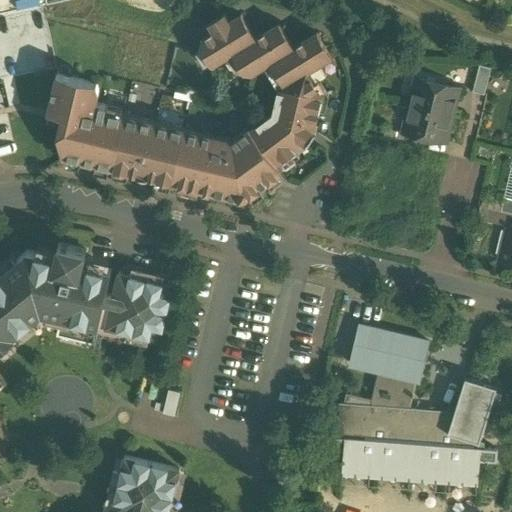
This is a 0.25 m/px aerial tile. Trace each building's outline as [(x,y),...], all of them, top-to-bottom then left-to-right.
[(0,0),(0,14),(43,5),(47,5),(46,0),(0,0)] [(241,13),(229,20),(224,12),(208,22),(213,30),(203,37),(200,47),(210,63),(214,64),(232,53),(232,52),(256,37),(256,36),(241,13)] [(294,46),(279,22),(256,36),(256,37),(232,52),(232,53),(243,71),(252,73),(270,62),(270,61),(294,46)] [(317,31),(294,46),(270,61),(270,62),(283,84),(284,85),(306,71),(306,72),(308,71),(332,56),(317,31)] [(480,64),(472,91),(484,94),(491,68),(480,64)] [(306,71),(284,85),(283,84),(278,87),(272,112),(250,128),(277,164),(298,148),(299,149),(306,144),(316,130),(318,122),(316,122),(323,95),(308,71),(306,72),(306,71)] [(109,105),(97,102),(99,91),(97,82),(57,73),(48,111),(63,115),(58,133),(63,156),(112,167),(125,113),(110,109),(109,105)] [(459,88),(416,78),(410,105),(452,115),(459,88)] [(452,115),(410,105),(403,132),(420,136),(446,142),(452,115)] [(186,127),(125,113),(112,167),(173,182),(186,127)] [(232,138),(186,127),(173,182),(178,183),(178,181),(174,180),(175,178),(204,185),(204,187),(199,186),(199,188),(203,189),(204,190),(204,189),(210,191),(211,192),(212,191),(239,198),(241,198),(241,197),(246,196),(246,197),(248,196),(251,194),(249,191),(258,185),(260,187),(270,180),(268,177),(277,171),(279,174),(282,171),(277,164),(250,128),(248,126),(232,138)] [(403,132),(386,128),(383,140),(418,148),(420,136),(403,132)] [(511,198),(504,197),(500,211),(504,212),(504,211),(511,213),(511,198)] [(500,211),(481,206),(478,218),(501,224),(504,212),(500,211)] [(511,213),(504,211),(504,212),(501,224),(508,225),(511,225),(511,213)] [(511,225),(508,225),(500,260),(511,262),(511,225)] [(0,511),(0,349),(15,337),(13,335),(42,311),(98,325),(104,302),(106,292),(111,270),(83,263),(86,250),(58,243),(55,257),(27,250),(0,272),(0,511)] [(173,285),(119,272),(114,294),(106,292),(104,302),(111,304),(106,326),(161,339),(173,285)] [(0,389),(7,384),(0,375),(0,354),(43,319),(60,323),(57,335),(94,344),(98,325),(42,311),(13,335),(15,337),(0,349),(0,389)] [(430,341),(359,324),(349,363),(379,370),(372,399),(409,408),(416,379),(420,380),(430,341)] [(497,386),(465,377),(454,412),(448,432),(480,442),(497,386)] [(180,393),(169,390),(163,413),(175,416),(180,393)] [(372,399),(346,393),(342,411),(424,431),(428,412),(413,409),(409,408),(372,399)] [(454,412),(413,409),(428,412),(424,431),(342,411),(336,436),(478,448),(480,442),(448,432),(454,412)] [(336,436),(335,436),(334,449),(344,450),(342,476),(478,486),(480,460),(497,462),(498,449),(478,448),(336,436)] [(168,511),(179,469),(124,456),(112,511),(116,511),(115,511),(168,511)]
